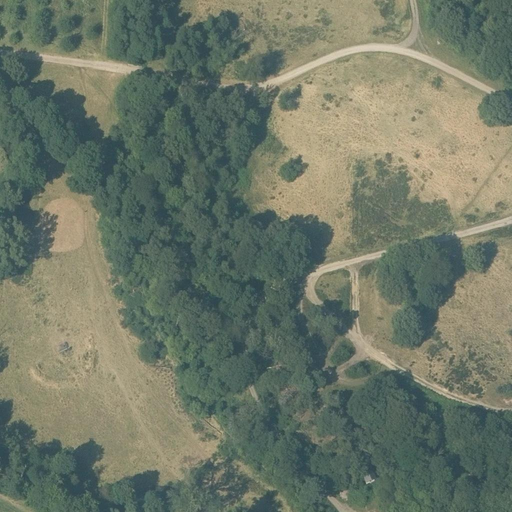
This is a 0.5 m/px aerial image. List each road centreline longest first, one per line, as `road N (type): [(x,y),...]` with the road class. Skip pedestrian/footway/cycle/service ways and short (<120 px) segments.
road 1 (track): [(338,511),(269,429),(254,396),(246,358),(252,316),(261,301),(299,278),(511,218)]
road 2 (track): [(82,64),(247,85),(354,49),(398,48),(511,102)]
road 3 (track): [(178,477),(91,255),(95,145),(82,64)]
road 4 (track): [(511,419),(466,412),(383,367),(315,307),(306,276)]
road 5 (track): [(399,376),(349,392),(333,384),(298,322),(299,278)]
